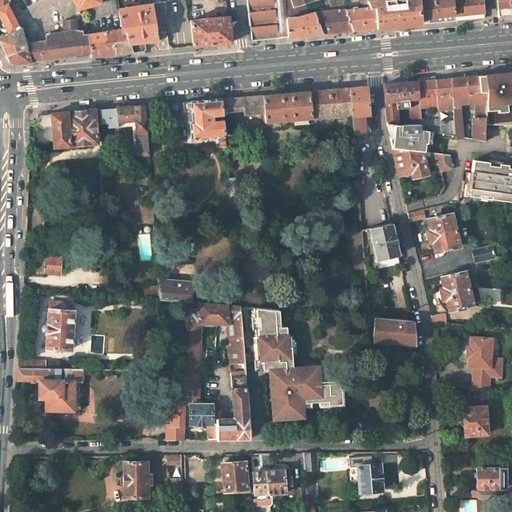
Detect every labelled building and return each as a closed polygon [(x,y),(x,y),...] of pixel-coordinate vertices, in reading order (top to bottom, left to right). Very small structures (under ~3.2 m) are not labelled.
[(0,0),(0,17),(8,33),(0,36),(0,43),(9,62),(13,64),(29,61),(24,42),(19,27),(7,4),(9,2),(9,0),(0,0)] [(73,0),(76,8),(100,3),(98,0),(73,0)] [(246,0),(251,40),(286,37),(283,0),(246,0)] [(283,0),(286,37),(351,30),(344,10),(345,10),(343,0),(330,0),(328,0),(331,11),(321,12),(310,13),(309,10),(306,10),(304,4),(317,0),(283,0)] [(331,11),(328,0),(324,1),(324,8),(320,9),(321,12),(331,11)] [(351,7),(352,9),(345,10),(344,10),(351,30),(376,28),(373,8),(368,8),(365,0),(359,0),(362,8),(357,9),(356,7),(351,7)] [(365,0),(368,8),(373,8),(376,28),(419,24),(419,18),(416,2),(415,0),(365,0)] [(453,20),(452,1),(449,0),(438,0),(416,2),(419,18),(427,18),(433,17),(434,22),(453,20)] [(482,0),(458,0),(459,1),(452,1),(453,20),(461,20),(484,18),(482,0)] [(511,7),(511,0),(494,0),(496,16),(510,15),(509,8),(511,7)] [(154,41),(150,4),(116,9),(119,29),(121,29),(129,52),(143,50),(142,42),(154,41)] [(230,41),(227,14),(189,20),(193,45),(230,41)] [(62,19),(64,29),(47,33),(44,35),(44,36),(40,36),(40,40),(31,41),(24,42),(29,61),(29,62),(35,59),(39,58),(90,52),(86,34),(85,30),(81,30),(74,28),(72,17),(62,19)] [(119,29),(89,33),(88,25),(83,26),(85,30),(86,34),(90,52),(91,56),(129,52),(121,29),(119,29)] [(511,72),(489,75),(490,92),(486,92),(484,124),(511,124),(511,72)] [(489,75),(476,76),(478,93),(486,92),(490,92),(489,75)] [(461,124),(459,104),(478,102),(477,115),(473,116),(472,139),(483,141),(484,124),(486,92),(478,93),(476,76),(450,79),(454,122),(455,136),(468,138),(467,124),(461,124)] [(449,134),(448,122),(454,122),(450,79),(435,80),(437,106),(438,120),(439,132),(449,134)] [(419,108),(437,106),(435,80),(417,82),(419,108)] [(417,82),(383,85),(386,123),(394,125),(397,125),(396,109),(408,109),(409,119),(412,121),(420,120),(419,108),(417,82)] [(364,134),(363,115),(368,114),(365,86),(349,87),(351,115),(353,135),(364,134)] [(265,114),(266,123),(351,115),(349,87),(222,99),(223,108),(232,107),(233,110),(244,110),(245,115),(265,114)] [(190,141),(218,138),(219,149),(226,148),(223,108),(222,99),(190,102),(191,114),(191,122),(188,122),(190,141)] [(182,102),(183,114),(191,114),(190,102),(182,102)] [(161,111),(178,110),(177,103),(160,104),(161,111)] [(108,123),(135,121),(137,144),(131,145),(132,156),(149,154),(145,105),(134,106),(134,105),(116,107),(116,108),(107,109),(108,123)] [(94,110),(40,114),(37,117),(38,141),(53,140),(54,147),(97,143),(94,110)] [(439,132),(438,120),(420,121),(420,123),(421,129),(426,130),(431,131),(439,132)] [(390,138),(392,147),(421,151),(423,151),(424,142),(425,142),(426,130),(421,129),(420,123),(397,125),(394,125),(393,138),(390,138)] [(392,147),(398,175),(411,172),(411,177),(416,176),(416,177),(424,176),(423,174),(427,174),(421,151),(392,147)] [(451,169),(447,154),(436,153),(438,162),(440,171),(451,169)] [(468,196),(511,201),(511,168),(507,167),(508,165),(499,163),(498,168),(487,167),(488,162),(472,160),(471,173),(467,172),(466,181),(465,188),(469,189),(468,196)] [(467,198),(468,196),(469,189),(465,188),(466,181),(457,180),(455,196),(467,198)] [(153,205),(140,206),(142,223),(154,222),(153,205)] [(408,221),(423,218),(422,209),(407,213),(408,221)] [(434,252),(458,247),(450,214),(426,219),(428,230),(425,231),(428,242),(431,242),(434,252)] [(368,228),(375,259),(398,254),(391,223),(368,228)] [(493,257),(490,247),(471,251),(474,262),(493,257)] [(37,274),(59,275),(60,269),(61,259),(61,257),(45,256),(45,261),(38,260),(37,274)] [(471,304),(463,272),(440,277),(442,288),(439,288),(441,301),(445,300),(447,310),(471,304)] [(187,302),(189,285),(159,283),(160,299),(173,300),(184,301),(187,302)] [(68,348),(71,310),(67,309),(67,301),(48,299),(47,308),(45,308),(43,346),(68,348)] [(172,309),(177,309),(177,319),(184,319),(184,309),(184,301),(173,300),(172,309)] [(188,424),(206,424),(207,439),(249,439),(243,360),(238,306),(196,302),(196,309),(184,309),(184,319),(183,370),(183,420),(188,420),(188,424)] [(276,309),(238,306),(243,360),(260,359),(261,372),(267,372),(268,387),(269,387),(274,387),(275,397),(271,397),(272,418),(292,416),(292,411),(301,411),(301,405),(300,401),(317,400),(326,399),(326,403),(340,402),(338,378),(317,380),(317,372),(312,372),(311,364),(290,366),(289,345),(285,346),(284,325),(277,326),(276,309)] [(446,324),(445,315),(430,316),(431,323),(446,324)] [(385,341),(415,344),(413,320),(374,317),(372,336),(385,337),(385,341)] [(474,371),(473,386),(489,387),(490,375),(501,376),(502,359),(491,358),(492,338),(470,337),(469,346),(467,346),(466,356),(469,357),(468,366),(474,366),(482,367),(482,372),(474,371)] [(56,369),(56,360),(18,359),(17,368),(56,369)] [(80,410),(80,382),(89,382),(89,369),(56,369),(17,368),(16,381),(37,381),(37,398),(44,398),(44,411),(72,411),(72,409),(80,410)] [(169,370),(168,425),(163,425),(164,440),(183,439),(183,420),(183,370),(169,370)] [(489,387),(473,386),(475,407),(484,406),(491,405),(489,387)] [(475,435),(486,434),(484,406),(475,407),(473,407),(471,405),(464,406),(463,408),(461,408),(462,417),(461,417),(459,420),(460,425),(462,426),(463,426),(464,436),(466,435),(468,437),(474,437),(475,435)] [(408,419),(406,419),(405,419),(403,421),(402,423),(402,425),(404,427),(405,428),(407,429),(410,428),(411,427),(412,425),(412,423),(410,420),(408,419)] [(304,469),(315,468),(314,453),(302,453),(304,469)] [(252,495),(267,493),(265,466),(269,466),(269,464),(268,454),(259,454),(260,468),(250,468),(252,495)] [(161,455),(161,473),(180,473),(180,455),(161,455)] [(347,467),(355,466),(370,464),(369,455),(346,457),(347,467)] [(145,496),(145,461),(122,462),(122,475),(118,475),(118,484),(123,484),(122,496),(145,496)] [(243,461),(220,463),(222,491),(246,489),(243,461)] [(370,464),(355,466),(357,492),(380,490),(377,463),(370,464)] [(283,485),(290,485),(288,467),(287,465),(286,464),(284,464),(269,464),(269,466),(265,466),(267,493),(284,491),(283,485)] [(504,468),(475,468),(476,487),(478,487),(478,492),(480,493),(493,493),(496,492),(496,487),(498,487),(498,488),(504,487),(504,468)] [(180,486),(170,487),(171,502),(180,502),(180,486)] [(305,487),(295,488),(296,502),(306,501),(305,487)]
